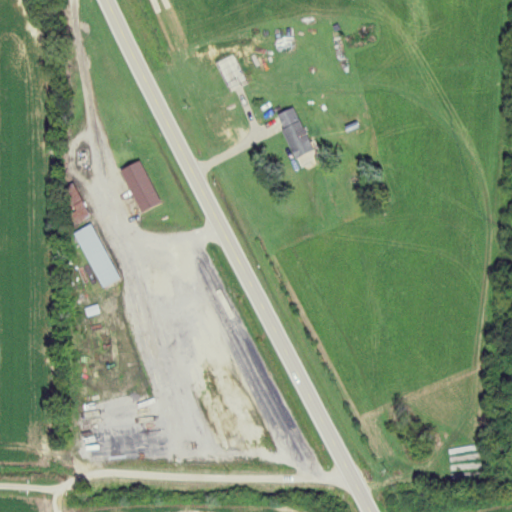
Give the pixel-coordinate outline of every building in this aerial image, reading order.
[(247,78),(254,75),(242,51),(218,63),(232,92),(250,83),(247,78)] [(322,161),(296,108),(277,117),(304,170),(322,161)] [(143,213),(162,204),(142,161),(122,170),(143,213)] [(75,234),(105,288),(122,278),(92,224),(75,234)] [(94,456),(157,445),(151,406),(87,416),(94,456)]
